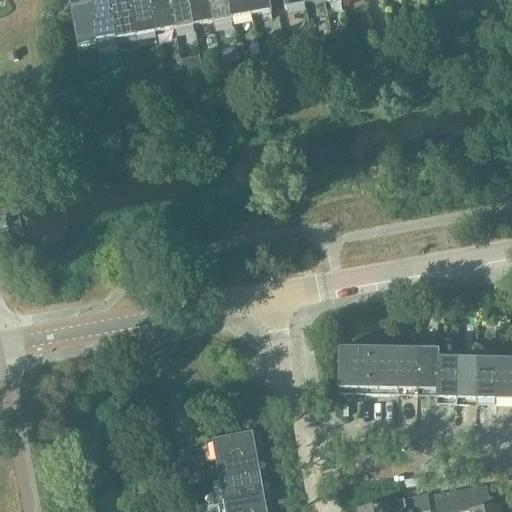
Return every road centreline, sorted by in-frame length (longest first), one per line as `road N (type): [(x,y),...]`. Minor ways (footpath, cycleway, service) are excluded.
road 1 (tertiary): [(0,346),(276,298)]
road 2 (tertiary): [(276,298),(511,255)]
road 3 (residential): [(511,446),(305,447)]
road 4 (residential): [(305,447),(276,298)]
